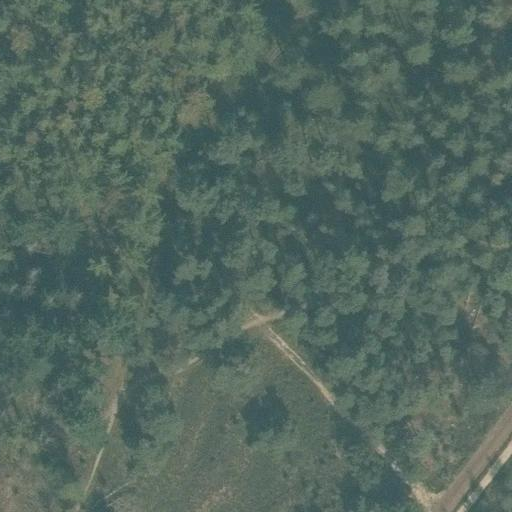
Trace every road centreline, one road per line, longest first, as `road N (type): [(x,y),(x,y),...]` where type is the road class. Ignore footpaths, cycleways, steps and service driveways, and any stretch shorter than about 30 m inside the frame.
road 1 (track): [(314,0),(252,80),(192,119),(173,155),(116,403),(74,511)]
road 2 (unknown): [(425,511),(371,444),(159,223),(98,214),(0,218)]
